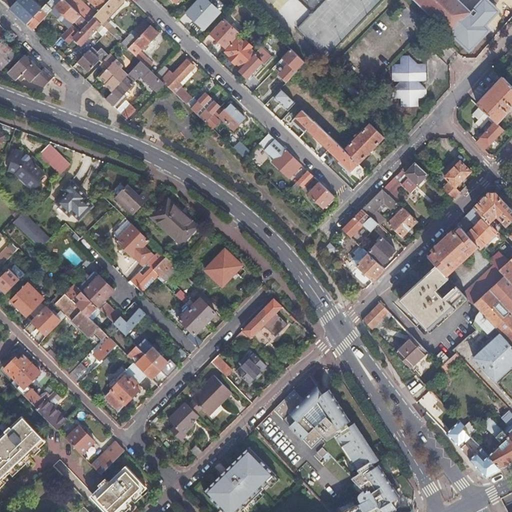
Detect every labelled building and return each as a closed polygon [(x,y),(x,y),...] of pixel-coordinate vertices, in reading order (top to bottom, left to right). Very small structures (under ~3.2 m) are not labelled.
[(17,0),(11,7),(19,15),(28,24),(42,9),(32,0),(17,0)] [(82,29),(88,22),(64,0),(61,0),(57,5),(50,11),(58,18),(59,17),(62,19),(61,21),(69,28),(72,25),(75,22),(82,29)] [(64,0),(88,22),(93,17),(95,15),(80,0),(64,0)] [(88,0),(100,10),(109,0),(88,0)] [(123,0),(122,0),(109,0),(100,10),(95,15),(93,17),(108,31),(113,36),(117,32),(107,23),(106,24),(103,21),(123,0)] [(216,12),(203,0),(200,0),(188,13),(204,28),(218,14),(216,12)] [(413,0),(465,48),(474,47),(485,35),(484,26),(473,16),(477,12),(473,9),(470,12),(456,0),(413,0)] [(47,15),(42,9),(28,24),(31,26),(34,30),(48,15),(47,15)] [(103,36),(108,31),(93,17),(88,22),(82,29),(79,32),(72,25),(69,28),(61,36),(68,43),(74,37),(81,44),(98,28),(101,31),(100,33),(103,36)] [(226,49),(238,37),(241,35),(224,19),(210,33),(226,49)] [(138,37),(148,27),(142,21),(133,31),(138,37)] [(150,71),(151,72),(156,67),(139,51),(157,32),(149,25),(148,27),(138,37),(127,49),(141,62),(150,71)] [(127,49),(138,37),(133,31),(132,31),(121,44),(127,49)] [(241,68),(255,54),(238,37),(226,49),(224,51),(241,68)] [(0,67),(6,74),(9,72),(24,56),(19,51),(16,54),(0,38),(0,67)] [(101,64),(108,56),(101,48),(97,52),(92,47),(78,61),(89,71),(99,61),(101,64)] [(241,68),(239,71),(246,78),(262,62),(262,61),(269,54),(262,47),(255,54),(241,68)] [(287,81),(306,62),(291,48),(286,53),(279,61),(286,68),(281,75),(287,81)] [(9,72),(17,80),(20,77),(22,80),(27,76),(32,81),(31,82),(44,87),(55,76),(45,67),(41,71),(25,55),(24,56),(9,72)] [(114,90),(127,76),(120,69),(122,67),(109,55),(108,56),(101,64),(99,66),(105,71),(98,78),(105,84),(106,83),(114,90)] [(399,82),(416,99),(426,89),(417,81),(426,72),(408,55),(391,73),(400,81),(399,82)] [(165,85),(171,91),(190,71),(193,67),(185,60),(172,74),(163,66),(154,75),(165,85)] [(141,76),(143,78),(150,71),(141,62),(127,76),(114,90),(106,98),(113,105),(124,94),(141,76)] [(158,92),(165,85),(154,75),(151,72),(150,71),(143,78),(158,92)] [(171,91),(174,93),(178,89),(193,73),(190,71),(171,91)] [(497,123),(511,106),(511,86),(503,78),(477,105),(479,108),(497,123)] [(409,106),(416,99),(399,82),(392,90),(409,106)] [(174,93),(182,101),(187,97),(178,89),(174,93)] [(285,113),(294,103),(279,89),(273,95),(271,98),(285,113)] [(205,122),(212,115),(219,107),(204,93),(196,101),(197,102),(193,107),(189,102),(186,105),(205,122)] [(126,96),(124,94),(113,105),(115,107),(126,96)] [(117,109),(127,119),(135,109),(125,100),(117,109)] [(218,115),(233,130),(244,118),(229,104),(218,115)] [(476,142),(485,151),(503,129),(497,123),(479,108),(473,115),(478,120),(474,124),(480,129),(488,121),(492,124),(477,142),(476,142)] [(348,174),(358,164),(344,150),(335,142),(314,121),(313,122),(302,111),(292,121),(304,132),(306,129),(339,161),(337,163),(348,174)] [(205,122),(211,129),(218,121),(212,115),(205,122)] [(377,130),(384,137),(393,129),(386,121),(377,130)] [(344,150),(358,164),(384,137),(377,130),(370,123),(358,136),(356,134),(354,136),(355,138),(347,147),(344,150)] [(268,133),(259,143),(268,152),(278,142),(268,133)] [(48,163),(59,174),(70,163),(57,151),(50,144),(49,142),(39,153),(49,162),(48,163)] [(234,149),(244,157),(249,151),(240,143),(234,149)] [(286,150),(285,149),(273,162),(289,177),(301,164),(286,150)] [(28,159),(30,158),(28,155),(15,150),(8,170),(15,172),(15,173),(33,190),(40,183),(41,181),(39,179),(44,174),(33,164),(28,159)] [(319,157),(324,162),(329,157),(324,152),(319,157)] [(441,188),(454,200),(461,192),(456,188),(471,172),(460,161),(444,177),(448,181),(441,188)] [(409,194),(427,175),(414,163),(405,173),(408,177),(400,185),(409,194)] [(307,170),(291,188),(294,190),(299,185),(302,187),(313,176),(307,170)] [(392,179),(387,184),(392,189),(397,184),(392,179)] [(80,189),(70,180),(63,188),(66,191),(56,202),(69,214),(72,211),(79,218),(92,205),(85,198),(78,191),(80,189)] [(334,196),(319,182),(308,194),(323,208),(327,203),(329,205),(334,201),(332,198),(334,196)] [(387,184),(382,189),(393,200),(398,195),(392,189),(387,184)] [(116,198),(134,215),(150,198),(144,192),(140,196),(128,185),(116,198)] [(87,196),(80,189),(78,191),(85,198),(87,196)] [(382,189),(362,210),(370,217),(377,210),(382,205),(384,208),(386,205),(391,210),(397,204),(393,200),(382,189)] [(488,192),(474,206),(494,229),(497,225),(492,220),(498,214),(508,225),(511,221),(511,210),(504,201),(495,191),(488,192)] [(152,219),(176,242),(183,235),(188,239),(197,230),(168,201),(152,219)] [(476,226),(467,235),(478,247),(480,250),(494,235),(501,243),(504,240),(499,234),(494,229),(474,206),(465,215),(476,226)] [(402,237),(417,223),(402,209),(388,224),(402,237)] [(362,210),(343,229),(348,234),(351,237),(363,224),(371,231),(373,230),(378,224),(370,217),(362,210)] [(378,224),(380,225),(386,219),(384,217),(377,210),(370,217),(378,224)] [(20,214),(12,223),(38,249),(48,240),(22,213),(20,214)] [(132,224),(127,219),(114,232),(114,234),(118,239),(117,240),(132,256),(133,256),(143,266),(147,262),(159,250),(154,246),(148,240),(134,226),(132,224)] [(383,238),(388,233),(380,225),(378,224),(373,230),(381,237),(368,251),(383,264),(396,250),(383,238)] [(434,252),(428,257),(436,266),(446,276),(478,247),(467,235),(458,226),(432,250),(434,252)] [(183,235),(176,242),(181,247),(188,239),(183,235)] [(0,256),(0,264),(1,266),(13,253),(18,248),(13,243),(0,256)] [(323,250),(329,255),(335,248),(330,243),(323,250)] [(496,254),(506,265),(511,258),(511,248),(509,246),(501,253),(499,251),(496,254)] [(205,270),(222,287),(242,265),(225,249),(205,270)] [(130,279),(142,291),(156,277),(158,275),(152,269),(165,256),(159,250),(147,262),(143,266),(130,279)] [(356,266),(373,282),(375,280),(385,269),(368,253),(356,266)] [(490,260),(493,264),(499,271),(506,265),(496,254),(490,260)] [(158,275),(156,277),(160,282),(164,285),(179,270),(177,268),(175,266),(165,256),(152,269),(158,275)] [(499,271),(504,276),(511,284),(511,258),(506,265),(499,271)] [(58,269),(68,278),(76,269),(67,260),(63,265),(59,261),(55,266),(58,269)] [(462,293),(467,299),(473,305),(473,304),(504,276),(499,271),(493,264),(462,293)] [(446,276),(436,266),(400,300),(430,333),(467,299),(462,293),(460,291),(455,286),(442,298),(436,291),(448,279),(446,276)] [(68,278),(72,282),(80,273),(76,269),(68,278)] [(0,279),(0,285),(6,292),(19,279),(9,271),(0,279)] [(109,320),(113,323),(119,317),(113,311),(103,300),(106,297),(108,299),(109,297),(107,296),(113,290),(94,271),(88,277),(85,274),(82,272),(80,273),(72,282),(74,285),(80,290),(97,307),(99,310),(109,320)] [(511,284),(504,276),(473,304),(511,344),(511,284)] [(455,286),(460,291),(463,288),(456,281),(453,284),(455,286)] [(30,313),(40,302),(43,299),(27,283),(15,295),(13,293),(10,296),(12,298),(10,300),(27,316),(30,313)] [(65,294),(71,300),(80,290),(74,285),(65,294)] [(88,316),(90,319),(99,310),(97,307),(80,290),(71,300),(88,316)] [(93,334),(100,341),(106,334),(90,319),(88,316),(71,300),(65,294),(55,304),(66,314),(89,338),(93,334)] [(187,307),(205,324),(215,313),(200,298),(194,304),(191,302),(187,307)] [(244,331),(249,335),(263,348),(268,342),(257,332),(282,307),(274,300),(244,331)] [(35,318),(46,307),(40,302),(30,313),(35,318)] [(380,303),(363,320),(375,332),(391,315),(380,303)] [(46,335),(60,320),(46,306),(46,307),(35,318),(32,321),(46,335)] [(194,334),(195,333),(205,324),(187,307),(186,306),(176,316),(194,334)] [(113,311),(119,317),(122,313),(116,307),(113,311)] [(116,326),(118,329),(125,335),(144,314),(141,310),(126,325),(119,317),(113,323),(116,326)] [(499,333),(479,311),(475,316),(474,321),(471,326),(475,330),(480,326),(493,339),(499,333)] [(475,330),(470,335),(483,349),(493,339),(480,326),(475,330)] [(189,339),(198,347),(203,342),(195,333),(194,334),(189,339)] [(511,365),(511,347),(499,333),(493,339),(483,349),(473,358),(495,382),(511,366),(511,365)] [(91,351),(100,360),(116,344),(109,338),(106,334),(100,341),(91,351)] [(413,337),(395,354),(409,368),(426,352),(413,337)] [(133,349),(127,355),(131,359),(134,362),(147,375),(150,378),(159,369),(145,355),(136,346),(133,349)] [(153,347),(145,355),(159,369),(168,377),(174,371),(178,367),(170,359),(168,362),(153,347)] [(55,360),(62,368),(66,364),(51,349),(47,353),(55,360)] [(433,359),(440,367),(448,360),(441,352),(433,359)] [(448,360),(440,367),(446,372),(460,359),(455,353),(448,360)] [(15,379),(30,363),(23,356),(18,360),(15,358),(16,357),(13,354),(1,365),(15,379)] [(237,371),(249,383),(266,365),(254,354),(249,359),(245,356),(239,363),(242,366),(237,371)] [(217,356),(211,363),(226,377),(230,373),(230,369),(217,356)] [(62,368),(69,375),(72,372),(73,371),(76,367),(70,361),(66,364),(62,368)] [(147,375),(134,362),(127,369),(122,365),(112,375),(117,380),(117,381),(114,380),(110,383),(109,386),(112,388),(105,395),(119,409),(139,389),(136,386),(147,375)] [(35,408),(44,398),(59,384),(55,379),(44,390),(46,392),(39,398),(30,389),(28,392),(23,387),(39,372),(30,363),(15,379),(11,383),(12,384),(17,380),(20,383),(16,388),(35,408)] [(72,372),(69,375),(73,379),(74,380),(77,377),(86,368),(80,363),(76,367),(73,371),(72,372)] [(194,401),(201,409),(208,416),(231,394),(213,376),(191,398),(194,401)] [(59,384),(53,390),(59,397),(66,390),(59,384)] [(295,388),(279,404),(274,409),(311,448),(323,436),(327,441),(333,437),(357,474),(351,478),(370,498),(384,511),(389,511),(397,508),(390,497),(398,492),(330,388),(322,393),(318,386),(305,398),(295,388)] [(35,408),(56,429),(66,419),(51,405),(59,397),(53,390),(44,398),(35,408)] [(199,417),(196,414),(188,406),(185,403),(169,419),(175,426),(171,431),(178,437),(183,431),(185,434),(195,425),(192,422),(199,417)] [(0,480),(43,440),(21,416),(11,426),(10,425),(4,430),(5,432),(0,436),(0,480)] [(482,449),(501,469),(511,463),(511,440),(506,435),(489,417),(483,423),(487,427),(502,443),(500,445),(497,443),(494,446),(496,448),(494,450),(475,430),(469,435),(470,436),(482,449)] [(465,426),(461,422),(457,425),(461,429),(457,433),(465,441),(470,436),(469,435),(462,428),(465,426)] [(468,423),(465,426),(462,428),(469,435),(475,430),(468,423)] [(78,425),(65,438),(71,445),(80,454),(93,441),(78,425)] [(455,435),(453,438),(458,443),(471,459),(487,477),(495,472),(501,469),(482,449),(475,455),(466,444),(465,445),(455,435)] [(123,449),(115,441),(90,465),(99,474),(123,449)] [(190,450),(197,457),(202,452),(195,445),(190,450)] [(203,491),(221,509),(223,511),(237,511),(240,509),(241,510),(248,503),(258,493),(260,491),(268,484),(268,483),(275,476),(276,475),(248,447),(203,491)] [(321,458),(327,453),(321,447),(316,453),(321,458)] [(91,497),(104,511),(116,511),(143,486),(124,466),(91,497)] [(278,479),(275,476),(268,483),(268,484),(271,486),(278,479)] [(258,493),(248,503),(251,506),(263,494),(260,491),(258,493)] [(384,511),(370,498),(343,511),(384,511)]
